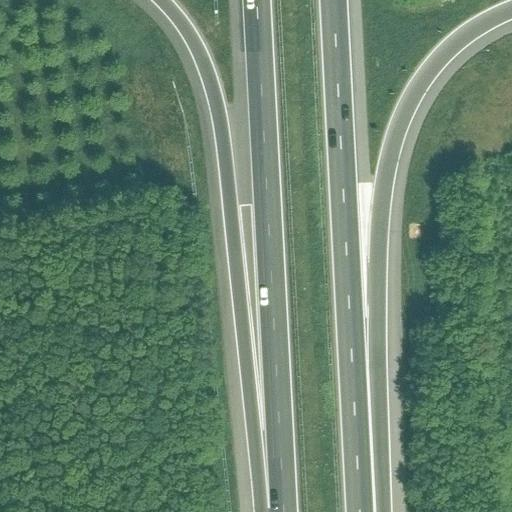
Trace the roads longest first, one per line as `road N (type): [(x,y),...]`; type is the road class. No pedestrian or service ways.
road 1 (motorway): [(162,0),(202,56),(218,121),(282,510)]
road 2 (motorway): [(255,0),(282,510)]
road 3 (motorway): [(350,373),(381,183),(409,102),(428,67),(511,8)]
road 4 (motorway): [(350,373),(331,0)]
road 5 (motorway): [(358,511),(350,373)]
